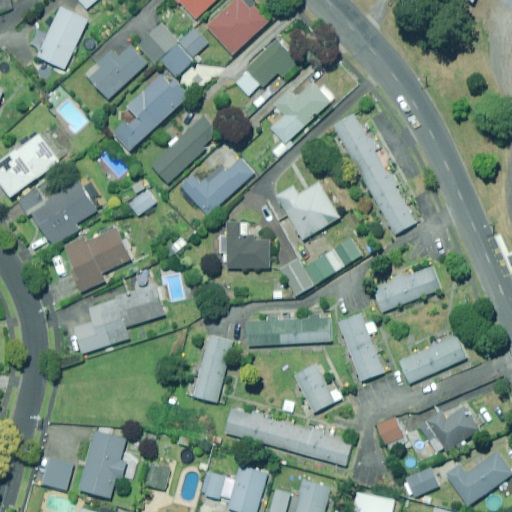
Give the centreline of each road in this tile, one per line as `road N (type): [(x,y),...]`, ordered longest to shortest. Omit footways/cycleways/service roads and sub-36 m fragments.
road 1 (unclassified): [(324,0),(401,88),(429,134),(511,316)]
road 2 (residential): [(0,252),(24,283),(38,352),(0,511)]
